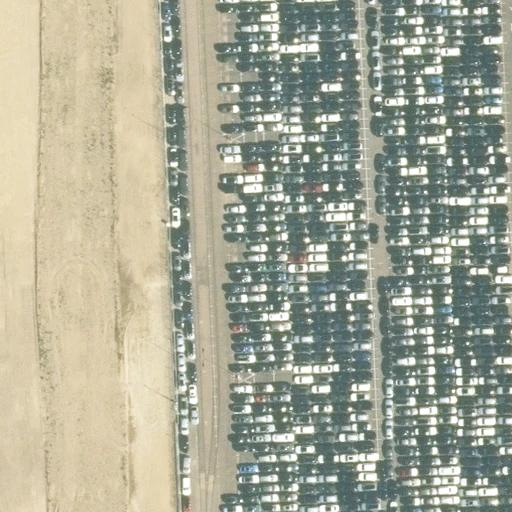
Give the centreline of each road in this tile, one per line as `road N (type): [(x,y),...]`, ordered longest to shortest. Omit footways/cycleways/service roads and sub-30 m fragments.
road 1 (unknown): [(180,0),(185,270),(202,406),(200,511)]
road 2 (unknown): [(287,0),(305,511)]
road 3 (unknown): [(417,0),(435,511)]
road 4 (unknown): [(135,0),(140,154),(130,211),(106,258),(5,265)]
